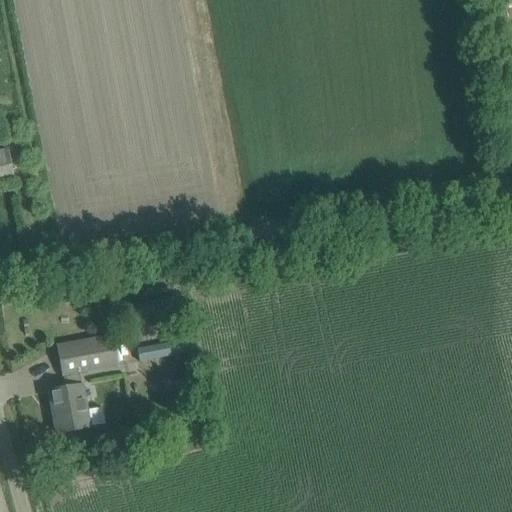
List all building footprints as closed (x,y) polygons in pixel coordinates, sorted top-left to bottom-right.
[(0,184),(15,182),(11,162),(8,149),(0,150),(0,184)] [(179,297),(129,307),(132,318),(181,309),(179,297)] [(117,364),(116,356),(112,336),(57,346),(65,390),(49,393),(53,411),(56,410),(60,432),(57,432),(57,433),(88,428),(78,371),(117,364)] [(186,340),(137,350),(139,362),(189,352),(186,340)] [(174,377),(185,431),(202,427),(190,374),(174,377)] [(159,439),(155,420),(139,424),(143,442),(159,439)]
